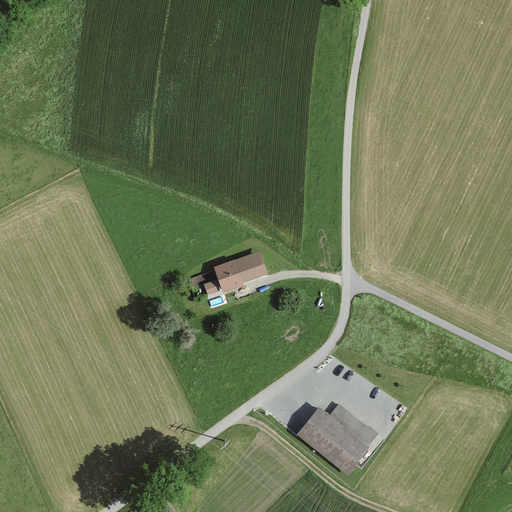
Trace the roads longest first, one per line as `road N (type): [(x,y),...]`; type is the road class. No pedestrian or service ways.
road 1 (residential): [(347,279),(336,335),(322,353),(108,511)]
road 2 (unclassified): [(367,0),(350,96),(347,279)]
road 3 (track): [(235,416),(265,427),(343,492),(391,511)]
road 4 (unclassified): [(347,279),(511,357)]
